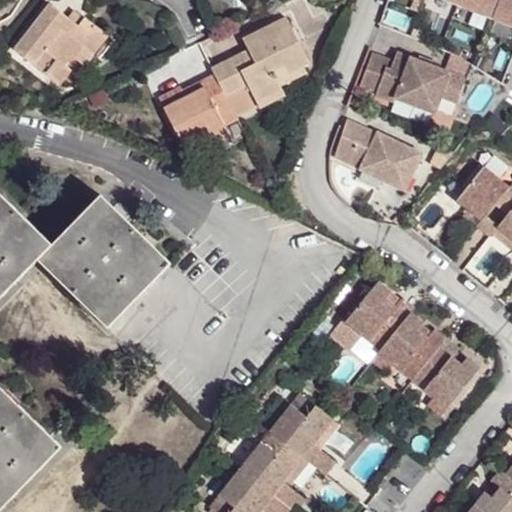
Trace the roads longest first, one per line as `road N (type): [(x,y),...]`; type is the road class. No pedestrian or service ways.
road 1 (unclassified): [(372,0),(317,140),(315,185),(326,206),(383,236),(511,339)]
road 2 (unclassified): [(511,403),(421,511)]
